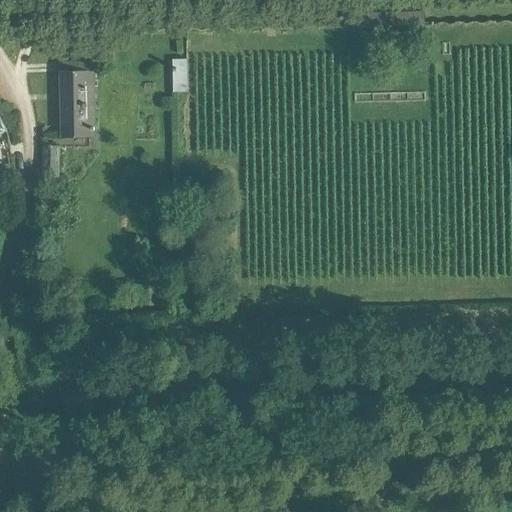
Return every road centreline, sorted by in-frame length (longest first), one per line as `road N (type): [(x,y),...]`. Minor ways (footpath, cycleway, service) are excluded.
road 1 (tertiary): [(511,453),(13,469)]
road 2 (unclassified): [(0,46),(17,70),(30,119),(31,165),(11,276),(13,469)]
